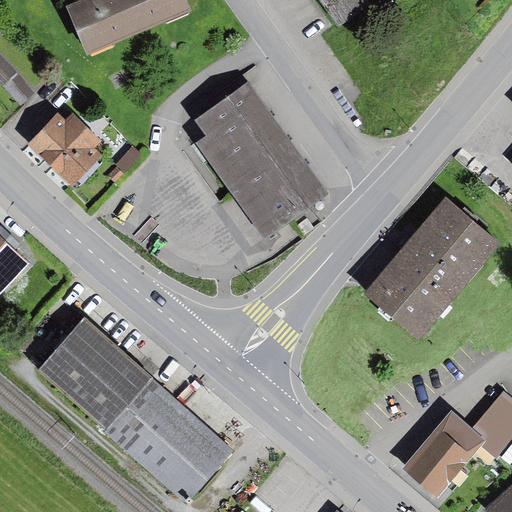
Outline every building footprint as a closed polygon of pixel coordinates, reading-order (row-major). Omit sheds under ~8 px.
[(81,0),(62,8),(84,62),(186,20),(177,0),(81,0)] [(322,0),(340,26),(378,0),(322,0)] [(0,54),(0,83),(21,106),(36,93),(0,54)] [(254,85),(196,125),(207,141),(198,146),(264,242),(330,197),(254,85)] [(59,116),(28,147),(73,187),(76,189),(105,160),(96,150),(102,145),(75,119),(68,126),(59,116)] [(449,200),(370,293),(425,340),(504,247),(449,200)] [(0,238),(0,291),(26,263),(0,238)] [(234,457),(77,321),(36,369),(193,504),(234,457)] [(451,411),(404,468),(437,496),(481,446),(498,459),(511,442),(511,395),(505,390),(472,428),(451,411)] [(511,511),(511,486),(487,511),(488,511),(511,511)]
